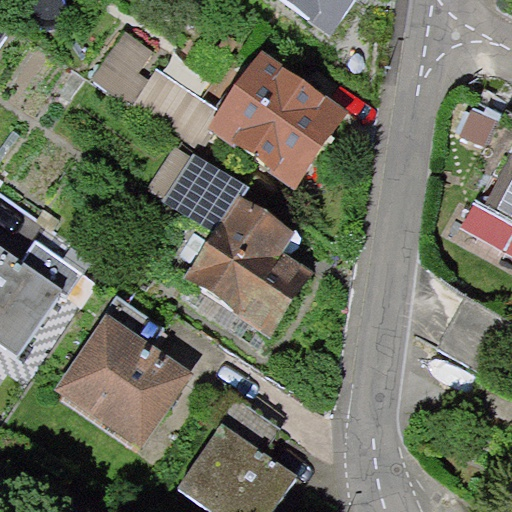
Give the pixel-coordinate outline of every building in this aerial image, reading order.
[(0,0),(0,46),(28,6),(19,0),(0,0)] [(367,0),(269,0),(333,47),(367,0)] [(261,64),(209,139),(296,198),(348,123),(261,64)] [(511,138),(478,121),(452,171),(482,186),(462,225),(511,249),(511,138)] [(210,247),(181,288),(271,352),(318,287),(285,263),(300,242),(194,166),(161,212),(210,247)] [(0,353),(11,361),(71,275),(27,244),(11,269),(0,261),(0,353)] [(511,348),(511,329),(465,301),(433,352),(489,386),(511,348)] [(117,303),(52,398),(145,462),(194,390),(149,360),(166,336),(117,303)] [(175,494),(200,511),(286,511),(303,489),(266,462),(283,438),(230,400),(210,428),(217,434),(175,494)]
